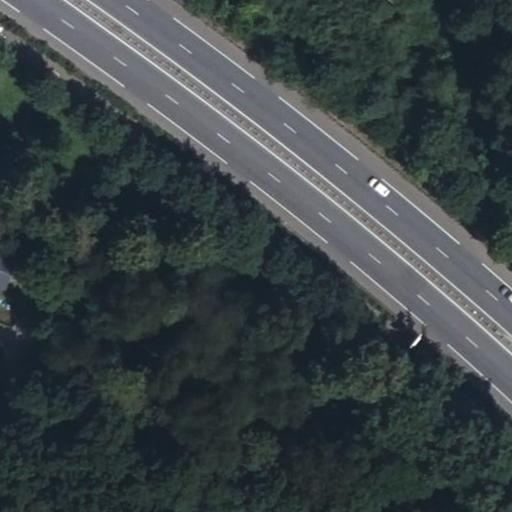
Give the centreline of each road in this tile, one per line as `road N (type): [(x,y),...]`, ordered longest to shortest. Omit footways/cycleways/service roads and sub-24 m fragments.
road 1 (trunk): [(32,0),(323,215),(511,376)]
road 2 (trunk): [(511,320),(405,226),(112,0)]
